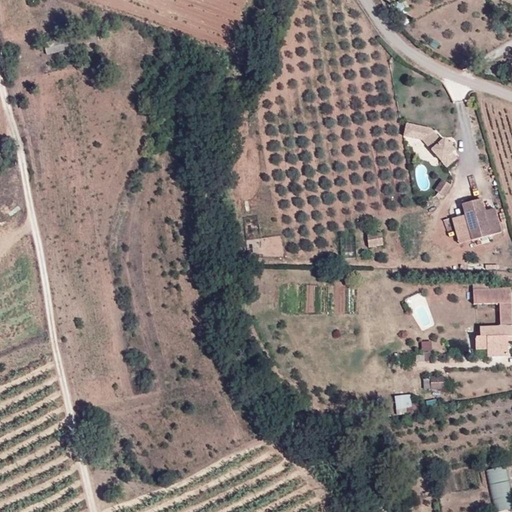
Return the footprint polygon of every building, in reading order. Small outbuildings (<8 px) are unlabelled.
[(92,31),(86,32),(89,43),(95,42),(92,31)] [(86,32),(73,36),(75,47),(89,43),(86,32)] [(75,47),(73,36),(44,43),(46,54),(75,47)] [(433,132),(423,141),(446,167),(456,158),(451,153),(454,150),(444,139),(441,142),(433,132)] [(443,180),(437,190),(445,195),(451,185),(443,180)] [(481,199),(461,205),(472,241),(491,236),(484,212),(481,199)] [(494,209),(484,212),(491,236),(501,233),(494,209)] [(368,248),(384,246),(382,236),(367,238),(368,248)] [(511,326),(510,290),(473,291),(473,305),(498,304),(499,328),(479,328),(480,338),(475,338),(475,349),(487,349),(508,348),(508,340),(507,334),(511,334),(511,326)] [(425,380),(439,380),(439,371),(424,371),(425,380)] [(395,408),(411,407),(410,395),(394,396),(395,408)] [(92,422),(79,425),(82,436),(95,432),(92,422)] [(511,507),(511,482),(508,466),(488,470),(497,511),(511,507)]
